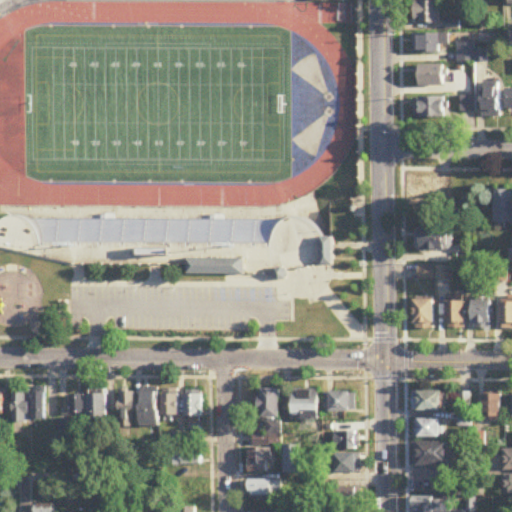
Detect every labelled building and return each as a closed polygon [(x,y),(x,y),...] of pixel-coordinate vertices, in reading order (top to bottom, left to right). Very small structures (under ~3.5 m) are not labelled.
[(441,2),(415,2),(415,25),(441,25),(441,2)] [(442,55),(442,45),(451,45),(451,36),(415,36),(415,55),(442,55)] [(476,63),(476,44),(459,44),(459,63),(476,63)] [(446,66),(421,66),(421,87),(446,87),(446,66)] [(502,89),(485,89),(485,117),(502,117),(502,89)] [(416,98),(416,120),(447,120),(447,98),(416,98)] [(464,98),(464,109),(477,109),(477,98),(464,98)] [(450,192),(423,192),(423,213),(450,213),(450,192)] [(511,224),(511,196),(496,196),(496,224),(511,224)] [(192,222),(192,246),(276,245),(276,269),(334,269),(334,239),(320,239),(320,222),(274,222),(274,221),(192,222)] [(455,231),(418,231),(418,252),(455,252),(455,231)] [(483,281),(483,267),(468,266),(468,281),(483,281)] [(437,268),(420,268),(420,281),(452,281),(452,268),(437,268)] [(415,331),(436,331),(436,302),(415,302),(415,331)] [(475,332),(493,332),(493,302),(475,302),(475,332)] [(448,303),(448,331),(466,331),(466,303),(448,303)] [(503,331),(511,331),(511,304),(503,305),(503,331)] [(282,390),(261,390),(261,420),(282,420),(282,390)] [(166,419),(181,418),(179,391),(164,392),(166,419)] [(320,417),(320,391),(294,391),(294,417),(320,417)] [(443,392),(413,392),(413,413),(443,413),(443,392)] [(136,393),(121,393),(121,424),(136,424),(136,393)] [(326,393),(326,413),(357,413),(357,393),(326,393)] [(47,394),(34,394),(34,421),(47,421),(47,394)] [(143,394),(143,420),(159,420),(159,394),(143,394)] [(30,425),(30,395),(14,395),(14,425),(30,425)] [(187,395),(187,418),(204,418),(204,395),(187,395)] [(73,396),(73,420),(87,420),(87,396),(73,396)] [(109,422),(109,396),(90,396),(90,422),(109,422)] [(502,396),(483,396),(483,419),(502,419),(502,396)] [(459,428),(472,428),(472,413),(458,414),(459,428)] [(442,420),(416,420),(416,440),(442,440),(442,420)] [(252,474),(272,474),(272,437),(281,437),(281,423),(268,423),(268,436),(251,436),(252,474)] [(359,433),(336,433),(336,451),(359,451),(359,433)] [(414,444),(414,467),(450,467),(450,444),(414,444)] [(284,474),(301,474),(301,446),(284,446),(284,474)] [(360,456),(337,455),(336,474),(360,474),(360,456)] [(203,467),(203,456),(174,456),(174,467),(203,467)] [(281,480),(250,480),(250,497),(281,497),(281,480)] [(58,483),(43,483),(43,500),(58,500),(58,483)] [(359,489),(336,489),(336,509),(359,509),(359,489)] [(451,511),(452,498),(416,498),(415,511),(451,511)]
